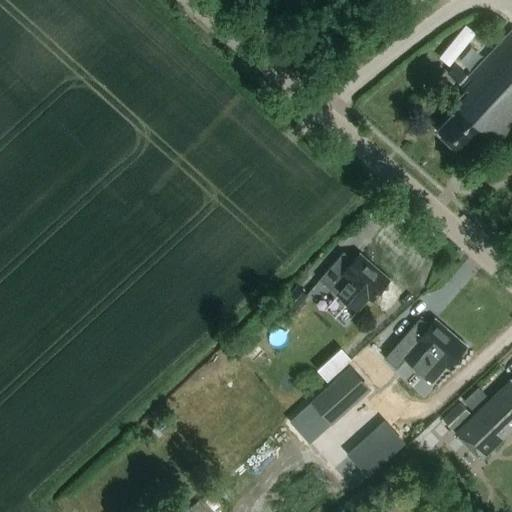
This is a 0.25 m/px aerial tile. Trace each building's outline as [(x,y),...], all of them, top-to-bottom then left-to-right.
[(511,28),(465,76),(455,66),(446,75),(462,90),(466,93),(449,111),(453,114),(435,133),(462,158),(462,157),(484,133),(492,140),(511,120),(511,28)] [(343,254),(320,281),(332,292),(340,299),(357,313),(369,300),(371,302),(381,291),(388,291),(387,284),(390,281),(359,255),(353,262),(343,254)] [(292,313),(306,297),(295,288),(282,304),(292,313)] [(396,347),(386,359),(396,369),(407,357),(417,365),(434,380),(446,367),(447,369),(466,347),(436,321),(429,329),(420,320),(396,347)] [(321,371),(329,381),(350,363),(342,353),(321,371)] [(371,391),(350,367),(310,403),(331,426),(371,391)] [(456,434),(455,435),(480,461),(481,461),(507,436),(511,431),(511,382),(511,381),(478,413),(456,434)] [(442,420),(453,432),(471,414),(460,403),(442,420)] [(403,444),(384,422),(348,455),(367,476),(403,444)] [(184,511),(219,511),(226,507),(212,490),(184,511)]
